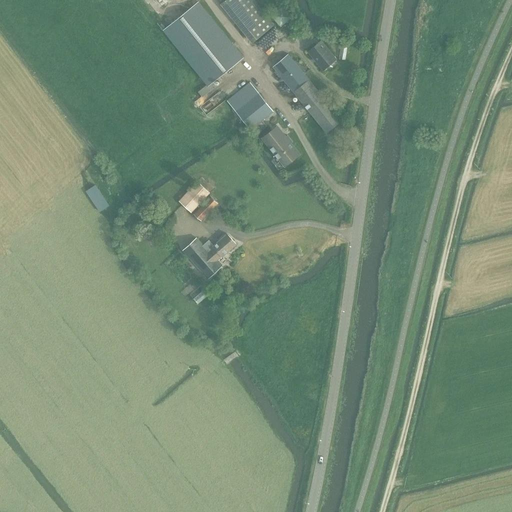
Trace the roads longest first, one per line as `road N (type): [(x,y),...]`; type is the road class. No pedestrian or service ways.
road 1 (secondary): [(311,511),(390,0)]
road 2 (track): [(511,48),(470,156),(381,511)]
